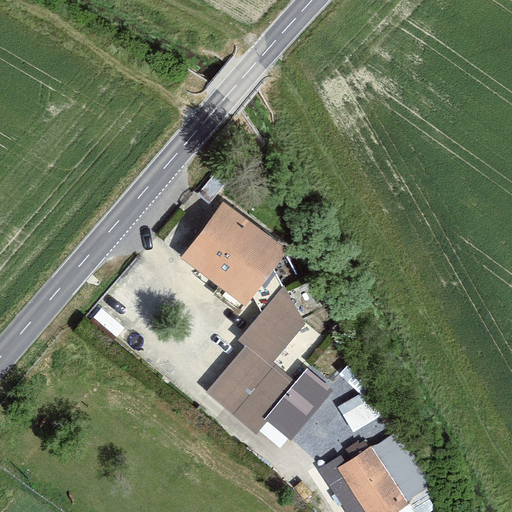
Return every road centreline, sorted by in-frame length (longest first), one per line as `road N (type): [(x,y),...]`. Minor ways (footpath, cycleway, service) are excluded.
road 1 (tertiary): [(0,357),(312,0)]
road 2 (unknown): [(112,226),(218,331)]
